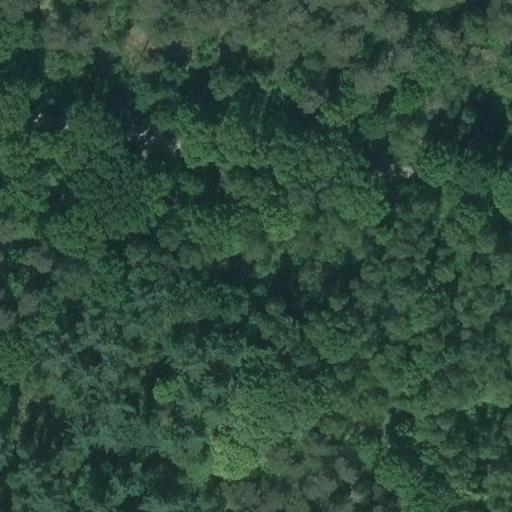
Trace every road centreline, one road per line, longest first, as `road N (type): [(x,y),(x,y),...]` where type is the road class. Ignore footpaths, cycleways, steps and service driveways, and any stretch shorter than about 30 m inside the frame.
road 1 (track): [(165,145),(511,183)]
road 2 (track): [(0,339),(165,145)]
road 3 (track): [(0,109),(165,145)]
